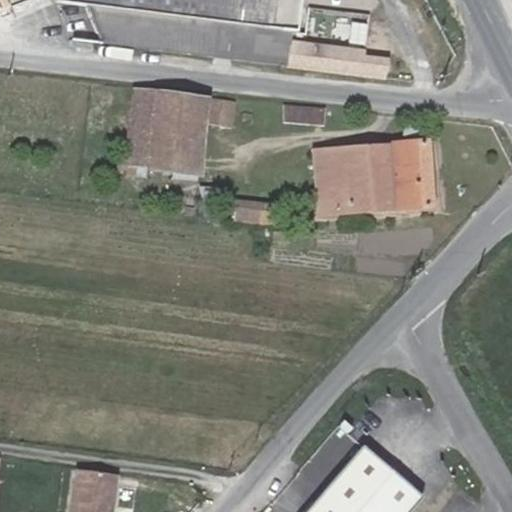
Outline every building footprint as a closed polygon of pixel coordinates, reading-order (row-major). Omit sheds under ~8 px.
[(54,0),(55,2),(86,6),(101,43),(386,78),(387,62),(363,60),(347,58),(349,52),(288,44),(290,32),(295,33),(299,0),(54,0)] [(101,43),(86,6),(55,2),(71,39),(101,43)] [(199,176),(206,100),(154,93),(132,91),(132,101),(129,113),(129,125),(127,146),(126,163),(127,163),(135,165),(147,167),(147,169),(171,172),(196,175),(199,176)] [(228,126),(232,105),(213,102),(210,122),(228,126)] [(321,125),(323,110),(283,107),(283,122),(321,125)] [(425,120),(420,119),(420,122),(403,121),(401,135),(426,135),(425,120)] [(432,207),(427,142),(312,150),(317,214),(432,207)] [(135,177),(135,165),(127,163),(126,176),(135,177)] [(196,182),(196,175),(171,172),(170,179),(196,182)] [(164,210),(165,202),(152,201),(151,208),(164,210)] [(277,225),(279,207),(236,202),(235,202),(231,201),(230,209),(235,209),(234,219),(277,225)] [(409,511),(421,499),(361,446),(304,511),(409,511)] [(75,470),(69,511),(109,511),(114,476),(75,470)]
